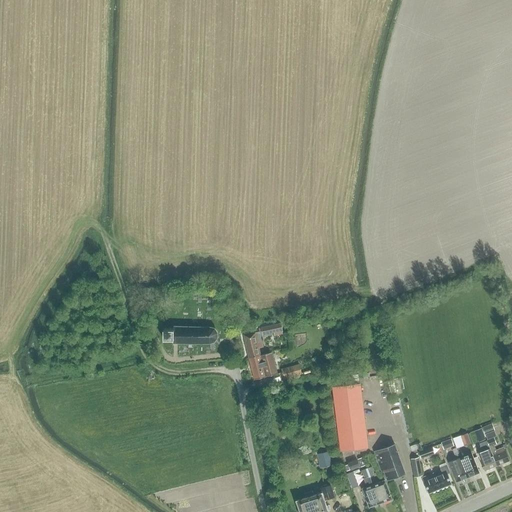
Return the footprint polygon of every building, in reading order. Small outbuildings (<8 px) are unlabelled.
[(218,284),(214,291),(219,294),(223,287),(218,284)] [(352,310),(342,312),(344,322),(354,320),(352,310)] [(262,331),(259,332),(243,335),(249,358),(260,355),(260,354),(259,348),(263,347),(260,336),(263,335),(274,333),(274,336),(283,334),(281,323),(261,327),(262,331)] [(195,342),(210,342),(211,342),(212,342),(213,342),(214,341),(215,340),(216,340),(216,339),(217,338),(217,337),(217,335),(217,334),(217,333),(216,331),(216,330),(215,329),(214,328),(213,328),(212,327),(210,327),(173,326),(167,326),(166,328),(163,328),(163,339),(173,339),(173,341),(175,341),(178,341),(178,343),(179,344),(179,341),(194,342),(194,343),(194,344),(195,344),(195,342)] [(260,355),(249,358),(254,380),(277,373),(271,352),(260,355)] [(299,364),(281,369),(284,379),(301,375),(299,364)] [(332,387),(340,451),(368,448),(360,383),(332,387)] [(491,424),(482,427),(485,434),(494,430),(491,424)] [(476,436),(483,433),(481,428),(474,431),(476,436)] [(461,436),(462,440),(464,446),(470,444),(469,441),(467,433),(461,436)] [(494,437),(486,440),(497,465),(509,461),(505,450),(504,447),(496,450),(494,445),(496,444),(494,437)] [(451,439),(441,443),(443,450),(454,446),(451,439)] [(497,465),(486,440),(479,443),(482,450),(485,448),(487,454),(479,457),(481,460),(480,460),(485,470),(497,465)] [(410,446),(412,451),(421,447),(420,443),(410,446)] [(382,472),(384,471),(387,480),(405,473),(395,444),(374,452),(382,472)] [(421,458),(435,454),(432,447),(418,452),(421,458)] [(316,454),(319,468),(332,465),(329,451),(316,454)] [(479,473),(472,455),(461,459),(461,458),(460,458),(468,477),(479,473)] [(415,477),(422,476),(418,457),(411,459),(415,477)] [(468,477),(460,458),(453,461),(449,462),(451,468),(452,470),(456,482),(468,477)] [(348,463),(350,470),(359,466),(357,460),(348,463)] [(440,467),(441,470),(423,478),(429,493),(451,484),(447,474),(450,473),(446,465),(443,466),(440,467)] [(372,485),(369,477),(367,468),(362,470),(365,478),(363,479),(366,487),(362,488),(369,507),(379,503),(372,485)] [(346,474),(351,489),(358,486),(354,474),(360,472),(359,470),(346,474)] [(385,480),(372,485),(379,503),(392,499),(385,480)] [(305,498),(296,500),(300,511),(328,511),(325,500),(334,497),(331,485),(320,488),(322,493),(313,495),(312,491),(304,493),(305,498)]
